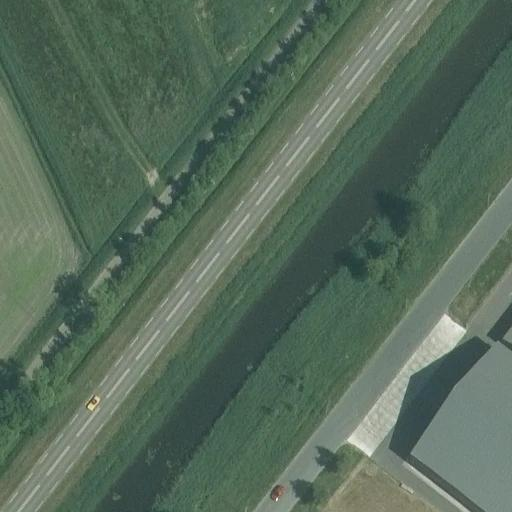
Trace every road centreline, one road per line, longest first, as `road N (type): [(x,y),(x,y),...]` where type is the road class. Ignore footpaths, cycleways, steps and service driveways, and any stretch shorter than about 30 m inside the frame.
road 1 (primary): [(18,511),(414,0)]
road 2 (unclassified): [(0,413),(320,0)]
road 3 (unclassified): [(270,511),(511,201)]
